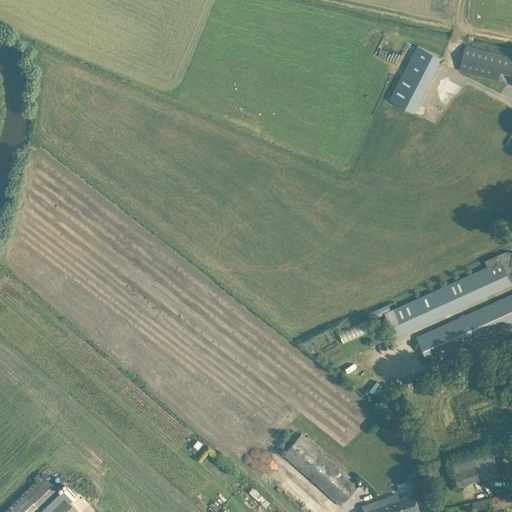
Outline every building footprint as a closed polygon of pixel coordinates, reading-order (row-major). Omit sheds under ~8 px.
[(459,70),(498,80),(501,72),(511,75),(511,74),(511,56),(466,44),(459,70)] [(417,45),(389,99),(414,112),(442,58),(417,45)] [(399,321),(390,324),(395,336),(511,284),(506,273),(511,271),(508,265),(510,266),(510,252),(507,251),(491,257),(494,263),(487,266),(393,309),(394,311),(399,321)] [(511,294),(417,336),(429,364),(511,326),(511,294)] [(342,344),(368,332),(363,321),(337,334),(342,344)] [(358,484),(301,433),(282,454),(340,505),(358,484)] [(480,479),(499,472),(491,448),(470,455),(480,479)] [(459,487),(480,479),(470,455),(450,463),(459,487)] [(36,480),(2,511),(78,511),(53,485),(42,474),(41,476),(38,472),(33,477),(36,480)] [(492,497),(495,509),(511,504),(511,491),(492,497)] [(363,505),(364,511),(411,511),(419,509),(416,500),(414,494),(400,499),(398,493),(388,496),(363,505)] [(474,511),(481,511),(495,509),(492,497),(472,502),(474,511)]
